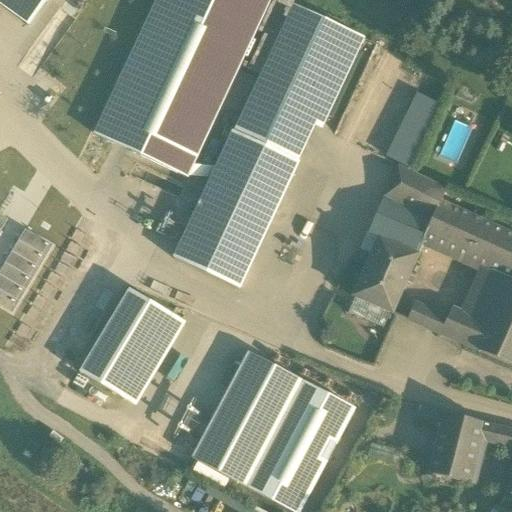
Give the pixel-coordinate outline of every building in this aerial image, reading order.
[(46,0),(0,0),(0,6),(27,26),(46,0)] [(157,0),(94,136),(185,178),(268,0),(157,0)] [(292,6),(233,133),(296,163),(355,36),(292,6)] [(416,96),(386,159),(409,170),(439,107),(416,96)] [(296,163),(233,133),(232,133),(173,260),(237,290),(296,163)] [(383,198),(431,219),(438,202),(439,203),(446,190),(397,167),(383,198)] [(383,198),(367,235),(377,240),(378,239),(417,256),(423,241),(433,220),(431,219),(383,198)] [(479,267),(510,281),(510,280),(511,275),(511,235),(439,203),(438,202),(431,219),(433,220),(423,241),(479,267)] [(0,307),(12,315),(52,247),(24,231),(0,271),(0,307)] [(358,251),(370,256),(377,240),(367,235),(365,235),(358,251)] [(378,239),(377,240),(370,256),(352,298),(354,299),(389,314),(391,315),(417,256),(378,239)] [(18,324),(40,336),(74,275),(52,263),(18,324)] [(479,267),(460,312),(490,325),(510,281),(479,267)] [(510,281),(490,325),(478,353),(511,368),(511,366),(511,280),(510,280),(510,281)] [(78,374),(120,399),(170,316),(128,291),(78,374)] [(354,299),(347,314),(382,330),(389,314),(354,299)] [(406,322),(421,328),(429,312),(413,305),(406,322)] [(438,336),(478,353),(490,325),(460,312),(451,309),(446,320),(438,336)] [(438,336),(446,320),(429,312),(421,328),(438,336)] [(185,325),(170,316),(120,399),(134,408),(185,325)] [(244,488),(300,382),(247,353),(190,460),(244,488)] [(77,376),(72,384),(82,390),(87,382),(77,376)] [(299,511),(354,410),(300,382),(244,488),(289,511),(299,511)] [(466,484),(478,438),(481,424),(444,415),(429,475),(466,484)] [(507,430),(481,424),(478,438),(503,445),(507,430)] [(511,447),(511,431),(507,430),(503,445),(511,447)] [(395,450),(370,444),(366,458),(391,464),(395,450)] [(511,473),(503,500),(511,503),(511,473)] [(232,511),(244,511),(246,508),(207,488),(203,496),(232,511)]
